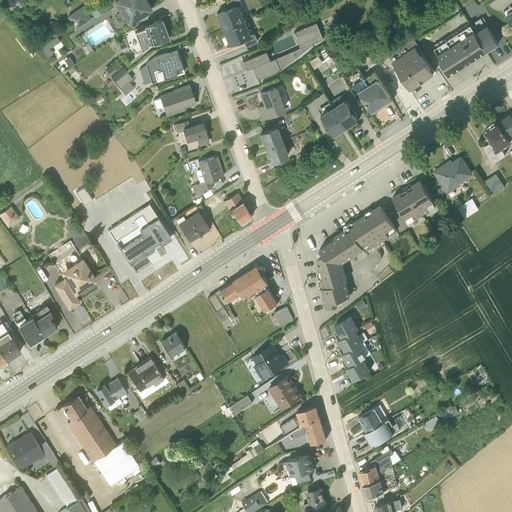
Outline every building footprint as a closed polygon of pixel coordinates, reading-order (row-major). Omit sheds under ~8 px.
[(128,23),(151,9),(145,0),(115,0),(114,1),(128,23)] [(216,15),(223,29),(244,20),(245,20),(242,12),(241,13),(237,6),(241,4),(239,0),(225,0),(229,9),(216,14),(216,15)] [(511,5),(503,11),(505,14),(511,9),(511,5)] [(82,6),(67,16),(76,29),(91,19),(82,6)] [(482,17),(470,25),(486,50),(486,51),(498,42),(482,17)] [(134,32),(142,51),(150,44),(169,38),(166,29),(164,30),(160,20),(144,26),(144,28),(134,32)] [(223,29),(229,45),(237,42),(237,43),(242,41),(245,47),(257,42),(254,34),(250,35),(244,20),(223,29)] [(268,60),(269,59),(265,50),(242,60),(245,67),(250,65),(257,80),(279,70),(313,46),(312,44),(323,39),(316,23),(294,33),(300,48),(269,61),(268,60)] [(445,64),(451,72),(486,50),(470,25),(434,48),(443,65),(445,64)] [(375,60),(378,57),(387,70),(397,69),(410,88),(433,73),(420,53),(422,51),(408,29),(374,52),(373,50),(370,53),(375,60)] [(41,47),(44,52),(59,43),(55,37),(41,47)] [(342,47),(335,52),(339,57),(346,52),(342,47)] [(145,64),(151,82),(162,78),(162,79),(184,72),(176,50),(155,57),(145,64)] [(317,56),(308,63),(312,70),(322,64),(317,56)] [(114,81),(126,71),(121,64),(115,69),(110,63),(103,69),(114,81)] [(126,71),(114,82),(120,89),(132,78),(126,71)] [(355,84),(371,111),(383,103),(384,105),(392,100),(374,71),(355,84)] [(163,106),(166,116),(185,110),(184,107),(195,103),(189,84),(173,89),(174,90),(159,95),(160,96),(152,100),(156,109),(163,106)] [(257,108),(260,118),(264,117),(285,110),(276,87),(260,93),(264,105),(258,107),(258,108),(257,108)] [(342,94),(329,102),(346,127),(358,119),(342,94)] [(346,127),(329,102),(317,110),(334,135),(346,127)] [(511,111),(498,120),(510,139),(511,137),(511,111)] [(187,119),(174,123),(176,132),(182,130),(186,141),(196,138),(198,145),(208,141),(202,122),(189,126),(187,119)] [(511,140),(510,139),(498,120),(484,129),(491,139),(487,142),(485,144),(485,147),(493,159),(505,152),(502,147),(511,140)] [(117,126),(110,132),(114,137),(121,131),(117,126)] [(260,134),(265,149),(283,143),(277,127),(260,134)] [(265,149),(271,162),(288,156),(283,143),(265,149)] [(217,155),(213,157),(220,177),(224,176),(217,155)] [(461,156),(452,161),(450,159),(435,170),(448,191),(461,183),(460,181),(472,173),(461,156)] [(192,185),(195,195),(203,193),(202,190),(212,187),(209,180),(220,177),(213,157),(197,161),(204,181),(192,185)] [(494,193),(505,185),(496,172),(485,179),(494,193)] [(392,196),(408,221),(430,209),(429,208),(436,204),(420,179),(392,196)] [(251,215),(237,192),(223,201),(231,215),(234,213),(239,222),(251,215)] [(479,207),(472,196),(458,205),(464,216),(479,207)] [(169,235),(149,204),(107,230),(115,244),(117,243),(128,262),(130,265),(170,238),(169,235)] [(349,224),(350,225),(364,246),(366,248),(370,245),(371,246),(389,235),(388,234),(396,229),(380,204),(349,224)] [(10,206),(0,213),(0,217),(8,228),(20,218),(10,206)] [(198,210),(177,223),(189,241),(209,228),(198,210)] [(319,266),(324,284),(346,278),(348,278),(343,260),(364,246),(350,225),(334,236),(335,237),(319,247),(323,252),(318,256),(320,265),(319,266)] [(64,277),(53,284),(68,306),(78,300),(73,292),(82,286),(87,283),(94,278),(81,257),(60,270),(64,277)] [(234,278),(246,297),(255,292),(254,289),(268,279),(264,273),(265,265),(257,263),(234,278)] [(351,293),(346,278),(324,284),(322,285),(328,304),(338,301),(337,300),(343,298),(342,295),(351,293)] [(241,290),(234,279),(215,290),(233,318),(236,316),(227,300),(241,290)] [(268,307),(276,302),(276,301),(277,300),(268,284),(267,285),(265,282),(254,289),(265,307),(267,306),(268,307)] [(215,290),(208,295),(227,324),(234,320),(215,290)] [(363,296),(356,301),(360,306),(367,301),(363,296)] [(54,316),(46,303),(37,308),(38,309),(31,314),(43,333),(56,325),(52,317),(54,316)] [(287,303),(274,309),(281,323),(294,317),(287,303)] [(29,342),(43,333),(31,314),(25,318),(23,315),(19,309),(17,310),(18,313),(13,316),(16,320),(15,320),(29,342)] [(339,336),(355,326),(359,324),(352,312),(335,322),(338,329),(335,331),(339,336)] [(0,347),(6,357),(19,349),(0,318),(0,347)] [(363,339),(355,326),(339,336),(342,343),(339,344),(343,350),(363,339)] [(185,346),(174,329),(160,338),(171,356),(179,352),(178,350),(185,346)] [(365,338),(363,339),(343,350),(346,356),(343,358),(346,364),(363,354),(371,349),(365,338)] [(254,362),(263,375),(288,359),(283,351),(281,352),(273,340),(253,354),(257,360),(254,362)] [(371,366),(363,354),(346,364),(350,370),(347,372),(350,378),(371,366)] [(139,360),(126,368),(139,388),(152,380),(153,382),(162,376),(149,355),(140,361),(139,360)] [(269,384),(282,404),(301,392),(288,372),(269,384)] [(125,389),(116,375),(107,381),(104,383),(103,382),(95,387),(108,406),(121,399),(118,393),(125,389)] [(176,379),(182,389),(188,385),(187,383),(192,380),(189,376),(185,379),(182,375),(176,379)] [(230,403),(235,409),(253,397),(248,390),(230,403)] [(92,457),(109,481),(138,462),(121,436),(115,440),(90,402),(85,405),(76,391),(61,401),(70,416),(66,418),(65,419),(91,458),(92,457)] [(381,399),(359,412),(367,426),(363,428),(363,429),(389,413),(381,399)] [(442,408),(446,414),(452,410),(453,412),(459,408),(455,400),(442,408)] [(132,409),(138,418),(147,412),(140,401),(137,403),(138,405),(132,409)] [(320,414),(316,401),(297,407),(298,410),(280,422),(286,430),(291,426),(300,421),(320,414)] [(397,418),(401,424),(408,421),(402,410),(395,414),(397,418)] [(432,422),(441,416),(438,410),(428,416),(432,422)] [(393,420),(389,413),(363,429),(370,441),(401,424),(397,418),(393,420)] [(327,435),(320,414),(300,421),(291,426),(294,433),(308,428),(311,440),(327,435)] [(29,428),(6,442),(20,465),(43,451),(52,464),(59,460),(44,437),(37,442),(29,428)] [(217,471),(220,475),(229,469),(228,468),(266,445),(261,438),(260,439),(258,435),(251,439),(253,443),(247,447),(248,449),(241,454),(242,455),(231,461),(232,462),(217,471)] [(360,467),(364,480),(381,474),(387,473),(385,465),(391,461),(392,460),(389,451),(393,449),(391,445),(371,457),(372,462),(368,463),(368,465),(360,467)] [(293,479),(311,473),(310,466),(314,465),(312,455),(308,456),(306,450),(287,455),(293,479)] [(162,459),(157,452),(149,458),(153,465),(162,459)] [(447,457),(443,462),(449,466),(452,461),(447,457)] [(55,465),(45,471),(66,504),(56,510),(57,511),(85,511),(90,509),(81,495),(77,497),(55,465)] [(220,475),(222,478),(231,473),(229,469),(220,475)] [(364,480),(367,491),(384,486),(383,480),(381,474),(364,480)] [(39,511),(20,482),(0,495),(0,511),(39,511)] [(301,500),(304,510),(326,504),(323,494),(324,494),(323,488),(321,488),(320,483),(306,487),(309,497),(304,499),(301,500)] [(260,486),(259,486),(242,497),(246,503),(232,511),(248,511),(269,499),(260,486)] [(401,494),(375,502),(378,511),(391,511),(396,511),(394,506),(403,503),(401,494)] [(112,505),(111,503),(97,511),(107,511),(111,509),(110,506),(112,505)]
